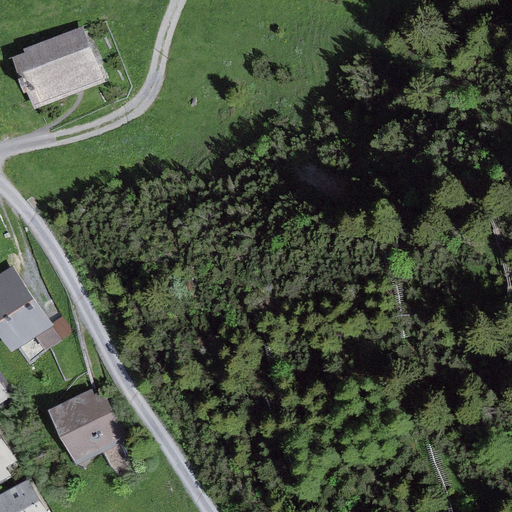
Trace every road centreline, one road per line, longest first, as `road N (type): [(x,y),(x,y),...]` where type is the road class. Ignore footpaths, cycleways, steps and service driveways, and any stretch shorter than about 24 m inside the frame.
road 1 (residential): [(0,184),(58,254),(211,511)]
road 2 (track): [(0,152),(124,117),(146,98),(178,0)]
